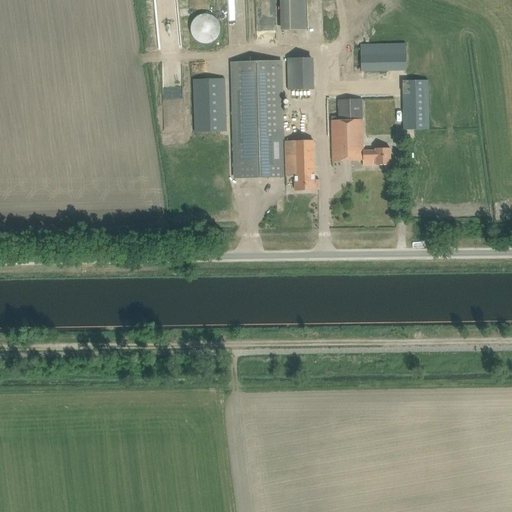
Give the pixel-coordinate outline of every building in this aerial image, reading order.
[(279,0),(281,30),(306,30),(305,0),(279,0)] [(190,26),(190,30),(191,33),(192,37),(195,40),(197,42),(201,43),(204,44),(208,44),(211,42),(214,40),(217,38),(219,35),(219,32),(220,29),(219,25),(218,21),(215,18),(212,16),(208,14),(204,14),(200,15),(197,16),(195,18),(192,21),(191,24),(190,26)] [(427,43),(360,44),(361,72),(428,71),(427,43)] [(312,57),(287,58),(288,90),(313,90),(312,57)] [(280,61),(231,62),(232,131),(233,178),(283,177),(282,130),(280,61)] [(428,79),(402,80),(403,130),(429,129),(428,79)] [(225,80),(192,81),(194,133),(226,132),(225,80)] [(331,117),(332,151),(332,161),(363,160),(363,166),(376,166),(376,165),(391,165),(390,148),(375,149),(375,151),(363,151),(362,99),(338,100),(338,117),(331,117)] [(313,141),(285,142),(287,177),(295,176),(295,191),(315,190),(319,190),(319,180),(314,180),(314,175),(313,141)]
